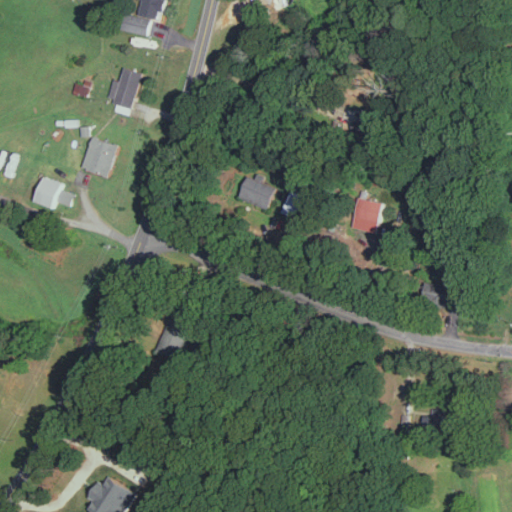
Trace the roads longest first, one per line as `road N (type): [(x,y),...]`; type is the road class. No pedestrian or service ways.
road 1 (residential): [(0,511),(55,426),(120,292),(175,143),(211,0)]
road 2 (residential): [(143,230),(357,321),(511,349)]
